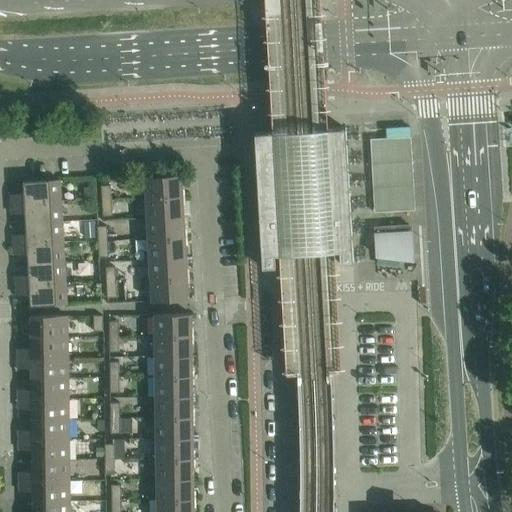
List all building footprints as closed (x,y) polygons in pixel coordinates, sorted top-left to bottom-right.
[(279,249),(290,248),(290,244),(307,243),(322,242),(323,247),(333,246),(334,252),(338,252),(339,264),(353,263),(346,128),(332,129),(327,129),(327,135),(316,136),(317,140),(299,141),(285,142),(284,138),(273,138),(273,133),(268,133),(268,132),(254,133),(261,268),(276,267),(275,255),(280,255),(279,249)] [(144,177),(145,199),(182,196),(181,175),(144,177)] [(10,195),(11,204),(61,201),(60,180),(23,182),(23,194),(10,195)] [(100,186),(101,201),(111,200),(110,185),(100,186)] [(182,196),(145,199),(147,219),(183,217),(182,196)] [(111,200),(101,201),(102,216),(112,216),(111,200)] [(61,201),(11,204),(11,214),(25,213),(25,224),(62,222),(61,201)] [(183,217),(147,219),(148,239),(185,237),(183,217)] [(12,235),(13,245),(63,242),(62,222),(25,224),(26,235),(12,235)] [(97,227),(98,242),(107,242),(106,226),(97,227)] [(410,226),(375,228),(377,256),(401,259),(401,258),(400,258),(399,249),(411,249),(410,226)] [(185,237),(148,239),(149,260),(186,258),(185,237)] [(63,242),(13,245),(13,255),(27,254),(28,265),(64,262),(63,242)] [(107,242),(98,242),(99,258),(108,257),(107,242)] [(186,258),(149,260),(150,280),(187,278),(186,258)] [(15,276),(15,286),(66,283),(64,262),(28,265),(28,275),(15,276)] [(105,267),(106,283),(116,282),(115,267),(105,267)] [(187,278),(150,280),(151,302),(188,300),(187,278)] [(116,282),(106,283),(107,298),(117,297),(116,282)] [(66,283),(15,286),(16,295),(29,294),(30,306),(67,304),(66,283)] [(191,314),(154,315),(154,336),(191,336),(191,314)] [(103,315),(93,316),(93,331),(103,331),(103,315)] [(30,316),(31,338),(68,337),(67,316),(30,316)] [(109,321),(109,337),(119,337),(119,321),(109,321)] [(191,336),(154,336),(155,357),(192,356),(191,336)] [(17,349),(17,359),(68,358),(68,337),(31,338),(31,349),(17,349)] [(119,337),(109,337),(109,352),(119,352),(119,337)] [(192,356),(155,357),(155,377),(192,376),(192,356)] [(68,358),(17,359),(17,368),(31,368),(31,379),(68,378),(68,358)] [(110,362),(110,378),(119,378),(119,362),(110,362)] [(192,376),(155,377),(155,397),(192,397),(192,376)] [(18,390),(18,399),(68,399),(68,378),(31,379),(31,390),(18,390)] [(119,378),(110,378),(110,393),(120,393),(119,378)] [(192,397),(155,397),(155,418),(192,417),(192,397)] [(68,399),(18,399),(18,409),(32,409),(32,420),(69,419),(68,399)] [(110,403),(110,418),(120,418),(120,403),(110,403)] [(192,417),(155,418),(156,438),(193,438),(192,417)] [(120,434),(120,418),(110,418),(110,434),(120,434)] [(18,431),(18,440),(69,439),(69,419),(32,420),(32,430),(18,431)] [(193,438),(156,438),(156,459),(193,459),(193,438)] [(69,439),(18,440),(19,450),(32,450),(32,461),(69,460),(69,439)] [(105,444),(105,460),(114,460),(114,444),(105,444)] [(193,459),(156,459),(156,480),(193,479),(193,459)] [(19,472),(19,482),(70,481),(69,460),(32,461),(32,472),(19,472)] [(114,460),(105,460),(105,475),(115,475),(114,460)] [(193,479),(156,480),(157,500),(194,499),(193,479)] [(70,481),(19,482),(19,491),(33,491),(33,502),(70,501),(70,481)] [(111,485),(111,501),(121,500),(121,485),(111,485)] [(157,500),(156,511),(193,511),(194,499),(157,500)] [(121,511),(121,500),(111,501),(111,511),(121,511)] [(69,511),(70,501),(33,502),(32,511),(69,511)]
